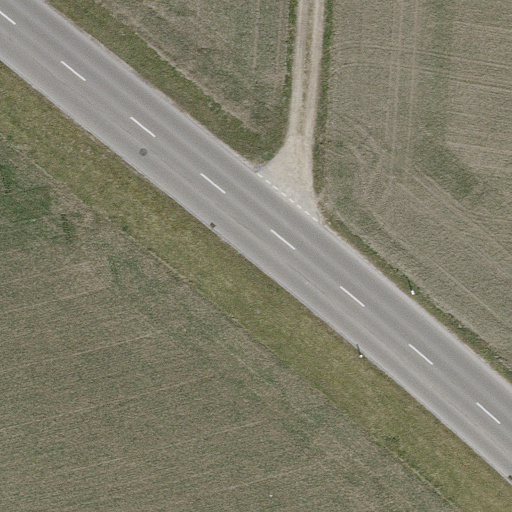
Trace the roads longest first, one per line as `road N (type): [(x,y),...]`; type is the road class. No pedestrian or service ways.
road 1 (tertiary): [(0,17),(300,260),(511,448)]
road 2 (track): [(300,260),(316,0)]
